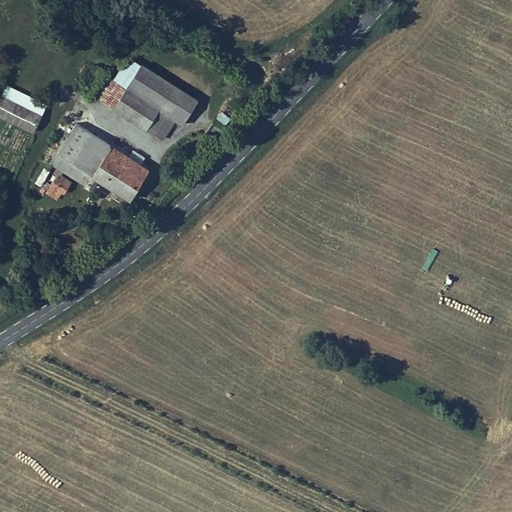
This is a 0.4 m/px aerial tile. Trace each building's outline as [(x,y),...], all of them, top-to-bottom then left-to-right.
[(128,84),(145,60),(129,52),(115,76),(128,84)] [(184,120),(201,95),(145,60),(128,84),(177,116),(184,120)] [(111,71),(96,96),(115,107),(128,84),(115,76),(111,71)] [(50,100),(8,80),(0,97),(0,112),(36,131),(50,100)] [(128,84),(115,107),(164,137),(177,116),(128,84)] [(214,119),(225,124),(230,115),(219,110),(214,119)] [(115,143),(78,120),(51,161),(89,186),(96,174),(115,143)] [(0,141),(3,143),(10,124),(1,121),(0,122),(0,141)] [(134,198),(152,167),(115,143),(96,174),(134,198)] [(60,170),(51,183),(66,192),(74,179),(60,170)]
